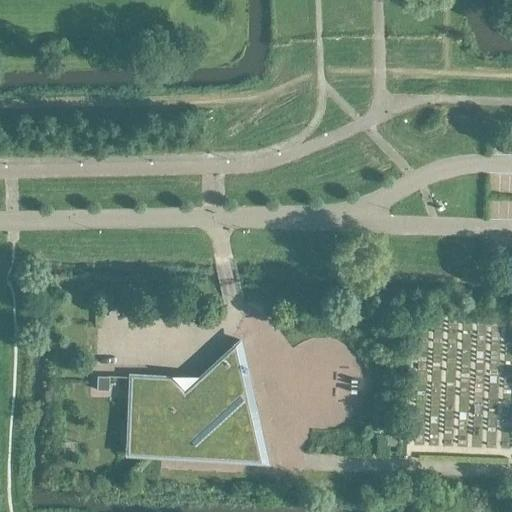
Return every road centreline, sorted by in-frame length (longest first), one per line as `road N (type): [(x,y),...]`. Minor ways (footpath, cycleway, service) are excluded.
road 1 (unknown): [(0,113),(248,103),(320,72),(511,75)]
road 2 (residential): [(0,218),(354,222)]
road 3 (residential): [(354,222),(511,230)]
road 4 (residential): [(511,167),(433,172),(367,209)]
